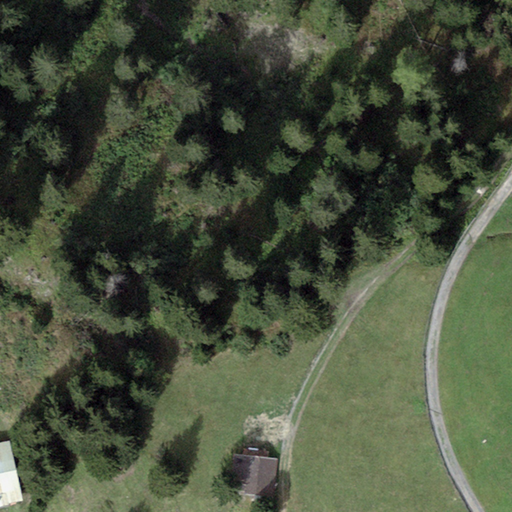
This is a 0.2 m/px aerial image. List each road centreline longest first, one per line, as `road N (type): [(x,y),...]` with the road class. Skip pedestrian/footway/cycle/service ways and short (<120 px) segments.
road 1 (track): [(511,148),(374,285),(322,355),(289,432),(283,511)]
road 2 (track): [(511,177),(442,289),(426,366),(442,445),(478,511)]
